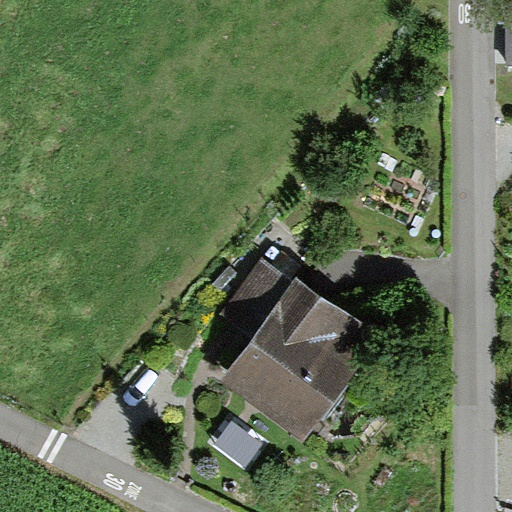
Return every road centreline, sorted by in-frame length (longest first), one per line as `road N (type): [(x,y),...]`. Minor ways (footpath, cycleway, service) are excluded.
road 1 (residential): [(474,511),(475,0)]
road 2 (residential): [(0,406),(199,511)]
